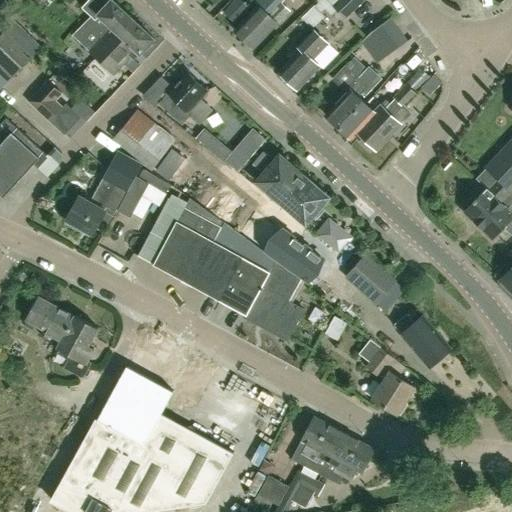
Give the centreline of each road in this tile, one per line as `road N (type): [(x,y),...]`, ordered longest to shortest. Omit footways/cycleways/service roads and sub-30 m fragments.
road 1 (unclassified): [(0,234),(418,445),(511,456)]
road 2 (tertiary): [(385,205),(183,26)]
road 3 (unknown): [(152,310),(54,471),(44,511)]
road 4 (tertiary): [(511,339),(385,205)]
road 5 (residential): [(67,162),(183,26)]
road 6 (residential): [(385,205),(477,73)]
